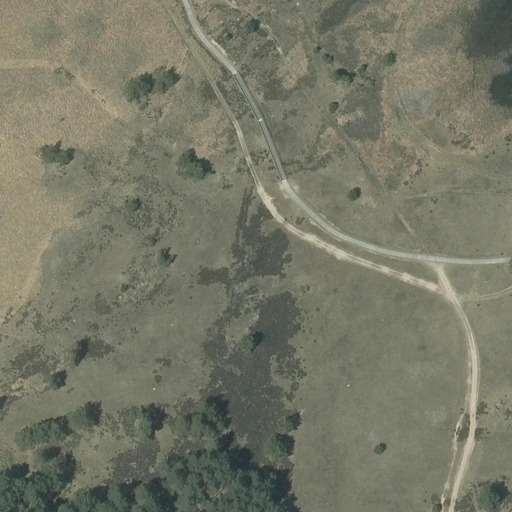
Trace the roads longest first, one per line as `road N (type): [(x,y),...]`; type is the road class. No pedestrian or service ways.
road 1 (unknown): [(159,0),(274,215),(331,257),(428,287),(466,328),(474,368),(449,511)]
road 2 (track): [(221,0),(270,32),(296,80),(419,242),(449,302)]
